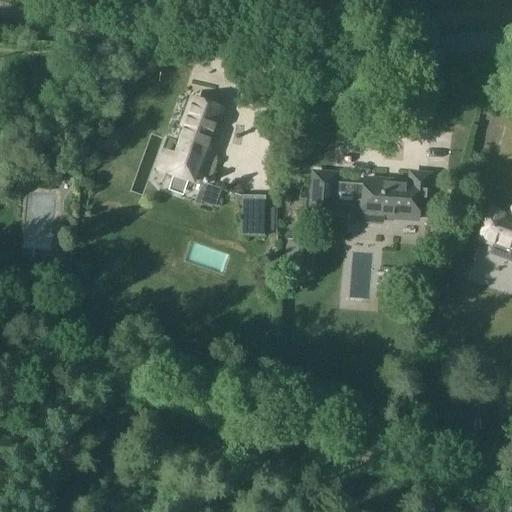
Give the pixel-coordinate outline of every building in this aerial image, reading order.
[(208,185),(217,161),(204,157),(221,109),(192,99),(172,153),(169,152),(163,169),(171,172),(170,174),(186,179),(187,177),(202,183),(194,205),(200,206),(201,204),(215,208),(221,189),(208,185)] [(313,176),(314,176),(312,208),(332,210),(332,205),(354,207),(355,203),(363,203),(364,187),(334,185),(334,177),(335,177),(335,176),(313,175),(313,176)] [(397,183),(397,186),(385,185),(386,182),(364,180),(364,187),(363,203),(355,203),(354,207),(353,221),(383,223),(383,217),(418,220),(419,204),(427,205),(429,178),(430,178),(430,176),(410,175),(410,176),(411,176),(410,184),(397,183)] [(264,238),(264,198),(241,197),(240,237),(264,238)] [(511,209),(511,210),(509,216),(492,210),(481,240),(508,250),(504,260),(511,262),(511,209)] [(315,242),(286,241),(285,260),(277,260),(277,272),(313,273),(315,242)] [(257,266),(257,280),(274,281),(275,267),(257,266)]
